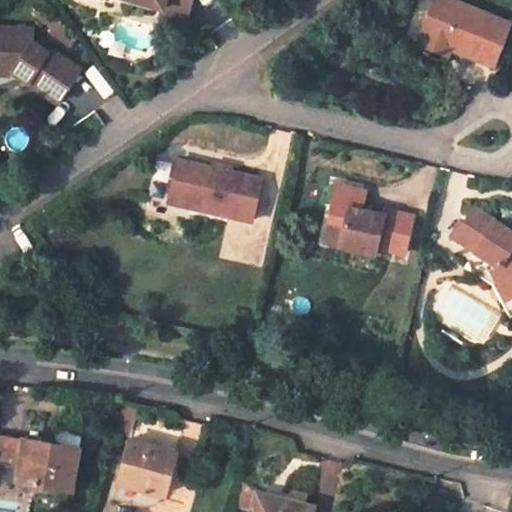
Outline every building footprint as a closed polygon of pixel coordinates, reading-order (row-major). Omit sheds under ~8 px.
[(161,10),(187,17),(192,0),(144,0),(163,5),(161,10)] [(490,66),(507,23),(447,0),(431,0),(421,25),(433,30),(425,48),(443,56),(449,43),(458,47),(456,53),(490,66)] [(37,16),(54,28),(51,33),(70,47),(77,37),(41,11),(37,16)] [(433,30),(421,25),(414,43),(425,48),(433,30)] [(34,27),(1,26),(1,37),(0,37),(0,66),(11,67),(14,68),(14,72),(56,101),(78,67),(65,58),(63,61),(33,41),(34,27)] [(190,204),(250,218),(260,176),(229,169),(230,165),(212,161),(211,165),(176,157),(168,189),(182,192),(190,204)] [(344,185),(336,183),(331,201),(339,203),(344,185)] [(331,201),(322,240),(373,251),(375,245),(390,249),(397,211),(382,208),(381,213),(359,208),(364,190),(344,185),(339,203),(331,201)] [(168,189),(166,199),(190,204),(182,192),(168,189)] [(511,228),(473,205),(454,235),(475,248),(464,265),(491,282),(508,314),(511,311),(511,228)] [(411,214),(397,211),(390,249),(404,252),(411,214)] [(139,409),(125,405),(117,436),(128,439),(128,437),(131,438),(139,409)] [(0,431),(20,435),(25,411),(0,407),(0,431)] [(53,416),(42,414),(38,438),(49,440),(53,416)] [(38,438),(20,435),(0,431),(0,459),(16,463),(13,477),(69,487),(77,445),(49,440),(38,438)] [(175,450),(131,438),(128,437),(128,439),(115,487),(155,498),(161,497),(163,494),(175,450)] [(263,473),(250,462),(243,488),(258,492),(263,473)] [(313,511),(319,489),(263,473),(258,492),(252,511),(313,511)]
